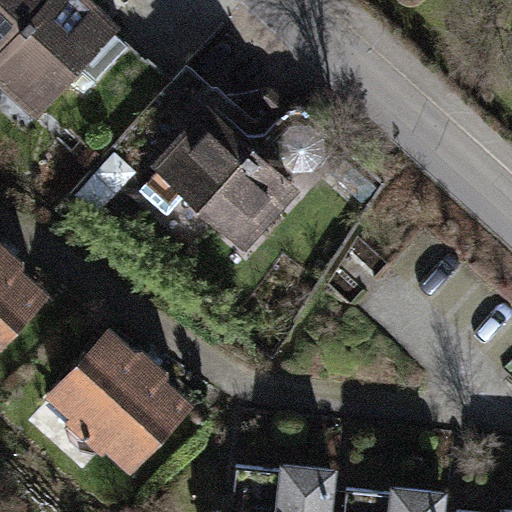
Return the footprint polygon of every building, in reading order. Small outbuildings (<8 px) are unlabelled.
[(78,0),(0,0),(0,76),(38,114),(115,36),(78,0)] [(302,186),(211,106),(149,176),(240,257),(302,186)] [(0,336),(46,286),(0,244),(0,336)] [(109,319),(51,384),(133,457),(191,392),(109,319)] [(335,511),(339,470),(283,463),(279,511),(335,511)] [(449,511),(451,493),(392,485),(390,511),(449,511)]
